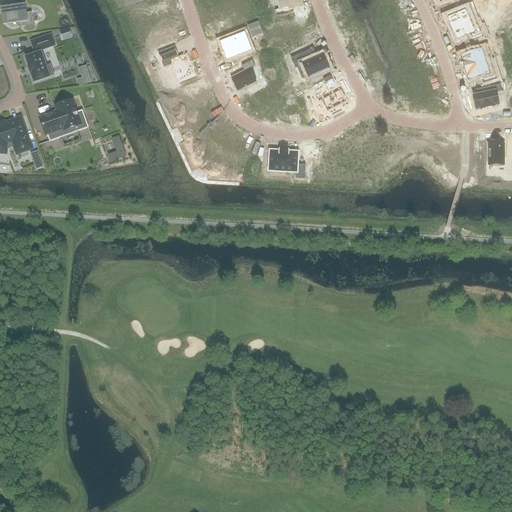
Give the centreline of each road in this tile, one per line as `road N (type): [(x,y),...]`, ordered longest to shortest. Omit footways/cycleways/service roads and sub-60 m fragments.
road 1 (residential): [(369,105),(308,135),(282,135),(235,115),(186,0)]
road 2 (residential): [(458,126),(456,98),(418,0)]
